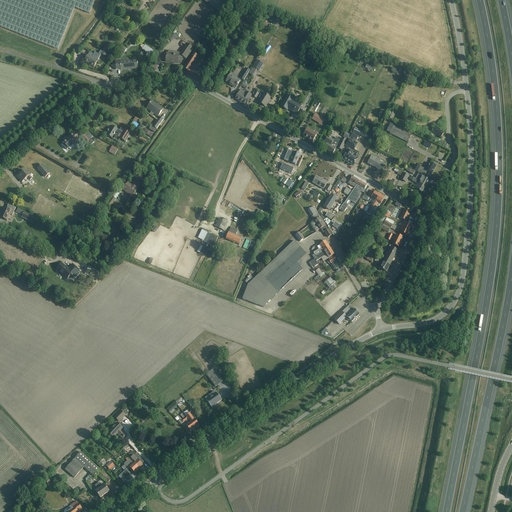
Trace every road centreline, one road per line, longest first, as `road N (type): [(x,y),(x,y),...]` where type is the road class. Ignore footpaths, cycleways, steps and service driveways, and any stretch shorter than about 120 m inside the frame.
road 1 (motorway): [(480,0),(495,89),(498,206),(445,511)]
road 2 (unclassified): [(424,213),(180,81),(90,91),(0,166)]
road 3 (unclassified): [(114,511),(329,357),(381,329)]
road 4 (unclassified): [(381,329),(436,319),(458,294),(470,194),(466,90)]
road 5 (motorway): [(462,511),(511,273)]
road 6 (unclassified): [(424,213),(453,161),(447,98),(466,90)]
